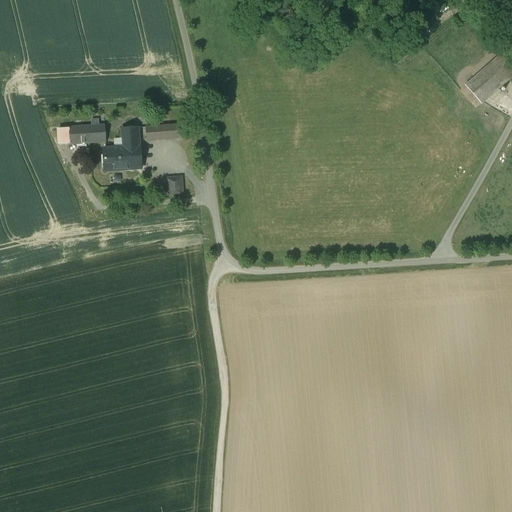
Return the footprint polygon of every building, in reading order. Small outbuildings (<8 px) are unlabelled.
[(511,60),(504,52),(501,55),(465,86),(481,104),(511,77),(511,60)] [(184,125),(146,126),(146,141),(184,140),(184,125)] [(142,169),(140,126),(121,127),(122,147),(103,148),(104,171),(142,169)] [(105,127),(70,127),(70,143),(105,142),(105,127)] [(183,176),(165,178),(167,196),(184,195),(183,176)]
